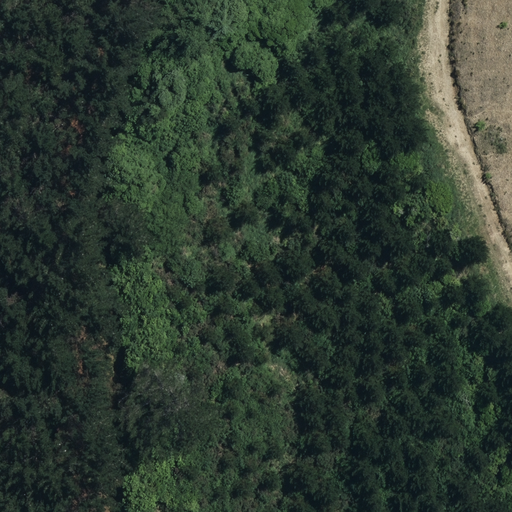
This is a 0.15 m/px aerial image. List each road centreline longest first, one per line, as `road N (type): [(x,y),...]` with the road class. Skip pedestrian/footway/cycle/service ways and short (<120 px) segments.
road 1 (track): [(86,511),(59,265),(120,0)]
road 2 (track): [(511,284),(434,0)]
